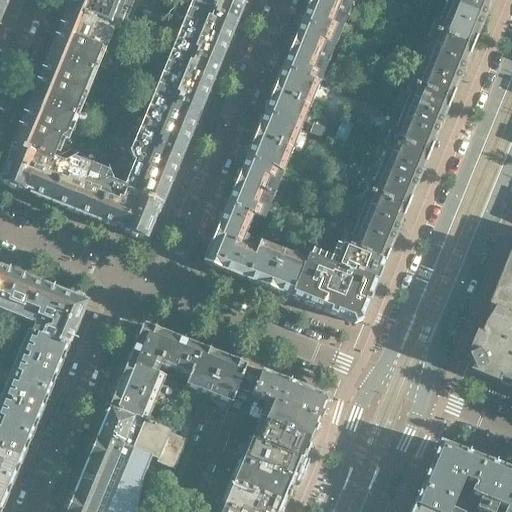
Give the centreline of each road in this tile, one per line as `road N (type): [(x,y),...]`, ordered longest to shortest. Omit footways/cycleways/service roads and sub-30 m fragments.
road 1 (tertiary): [(511,54),(377,377)]
road 2 (residential): [(282,0),(164,288)]
road 3 (residential): [(124,272),(28,511)]
road 4 (tertiary): [(421,393),(511,160)]
road 5 (residential): [(164,288),(377,377)]
road 6 (tertiary): [(377,377),(356,410),(323,511)]
road 7 (residential): [(0,224),(124,272)]
road 8 (tertiary): [(367,511),(421,393)]
